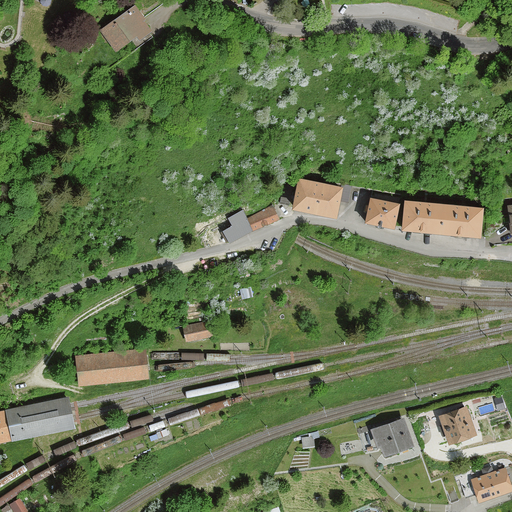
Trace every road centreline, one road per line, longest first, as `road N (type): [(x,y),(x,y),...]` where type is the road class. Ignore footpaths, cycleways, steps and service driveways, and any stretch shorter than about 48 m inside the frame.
road 1 (residential): [(511,253),(423,248),(327,222),(292,221),(55,292),(0,324)]
road 2 (tertiary): [(214,0),(274,28),(389,28),(455,46),(511,46)]
